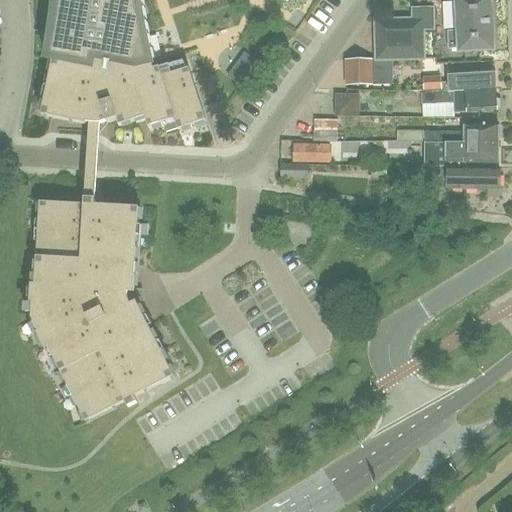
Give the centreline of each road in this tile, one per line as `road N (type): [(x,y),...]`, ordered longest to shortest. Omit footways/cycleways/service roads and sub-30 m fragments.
road 1 (residential): [(244,167),(0,155)]
road 2 (residential): [(426,426),(394,369),(398,328),(511,255)]
road 3 (residential): [(244,167),(365,0)]
road 4 (residential): [(160,296),(202,280),(250,243),(244,167)]
road 5 (primary): [(426,426),(294,511)]
